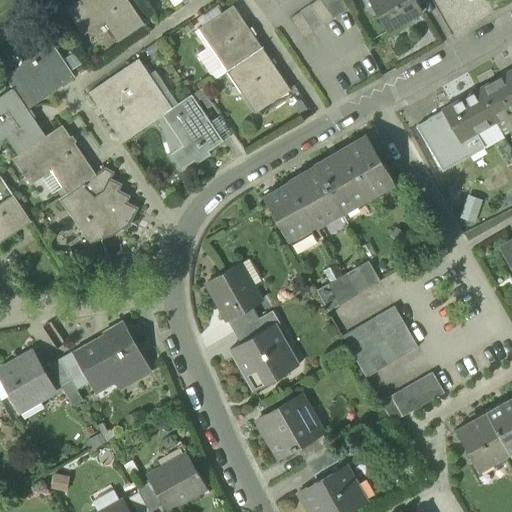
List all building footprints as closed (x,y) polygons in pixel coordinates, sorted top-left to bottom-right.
[(102,17),(118,41),(144,24),(127,0),(80,0),(66,10),(81,31),(102,17)] [(320,0),(317,0),(310,5),(323,25),(333,18),(320,0)] [(342,0),(320,0),(333,18),(347,9),(342,0)] [(368,0),(387,32),(422,12),(414,0),(368,0)] [(310,5),(300,12),(313,32),(323,25),(310,5)] [(199,29),(227,71),(262,48),(233,6),(222,14),(202,27),(199,29)] [(198,21),(202,27),(222,14),(217,7),(198,21)] [(303,39),(313,32),(300,12),(290,19),(303,39)] [(213,80),(227,71),(199,29),(194,33),(206,49),(197,56),(213,80)] [(6,78),(13,88),(27,109),(72,78),(52,47),(31,62),(33,66),(23,73),(21,69),(6,78)] [(290,90),(262,48),(227,71),(256,114),(290,90)] [(75,52),(64,59),(72,71),(83,63),(75,52)] [(158,118),(163,115),(165,113),(142,79),(149,75),(138,59),(89,93),(122,142),(158,118)] [(31,62),(21,69),(23,73),(33,66),(31,62)] [(156,71),(149,75),(142,79),(165,113),(178,104),(156,71)] [(511,71),(478,91),(496,122),(511,113),(511,71)] [(6,139),(17,156),(46,136),(27,109),(13,88),(0,97),(0,130),(6,139)] [(192,95),(197,103),(201,100),(207,110),(214,106),(202,88),(192,95)] [(460,143),(496,122),(478,91),(442,111),(442,112),(455,134),(460,143)] [(178,104),(165,113),(163,115),(184,146),(170,155),(180,171),(194,162),(196,165),(209,156),(207,152),(223,142),(197,103),(192,95),(178,104)] [(442,112),(429,119),(442,142),(455,134),(442,112)] [(158,118),(170,155),(184,146),(163,115),(158,118)] [(428,149),(442,142),(429,119),(416,127),(428,149)] [(62,125),(46,136),(17,156),(12,159),(25,179),(46,165),(50,172),(62,188),(66,195),(95,175),(62,125)] [(366,138),(341,153),(366,197),(392,183),(366,138)] [(367,199),(366,197),(341,153),(315,168),(339,210),(341,213),(367,199)] [(42,178),(50,172),(46,165),(25,179),(30,185),(42,178)] [(313,225),(339,210),(315,168),(289,183),(313,225)] [(105,169),(95,175),(66,195),(65,196),(73,208),(96,227),(100,240),(113,236),(129,224),(138,208),(126,202),(129,197),(118,191),(121,185),(110,179),(113,173),(105,169)] [(53,194),(62,188),(50,172),(42,178),(53,194)] [(0,239),(30,220),(14,196),(0,205),(0,176),(1,177),(0,175),(0,239)] [(313,226),(313,225),(289,183),(263,198),(288,241),(302,233),(302,232),(313,226)] [(90,243),(100,240),(96,227),(73,208),(65,196),(59,199),(90,243)] [(482,201),(468,196),(460,218),(475,223),(482,201)] [(511,240),(499,248),(511,271),(511,240)] [(239,264),(252,287),(262,281),(249,258),(239,264)] [(368,261),(358,267),(370,288),(380,282),(368,261)] [(206,283),(227,320),(252,306),(260,301),(252,287),(239,264),(206,283)] [(359,294),(370,288),(358,267),(347,273),(359,294)] [(349,300),(359,294),(347,273),(337,279),(349,300)] [(339,306),(349,300),(337,279),(327,285),(339,306)] [(328,312),(339,306),(327,285),(316,291),(328,312)] [(234,333),(248,325),(259,319),(252,306),(227,320),(234,333)] [(394,306),(384,312),(396,333),(406,327),(394,306)] [(272,311),(259,319),(248,325),(254,335),(273,324),(274,326),(279,323),(272,311)] [(385,339),(396,333),(384,312),(373,318),(385,339)] [(375,345),(385,339),(373,318),(363,324),(375,345)] [(116,380),(121,389),(150,372),(123,324),(104,334),(106,336),(77,352),(75,353),(92,382),(111,372),(116,380)] [(230,349),(254,391),(298,366),(297,365),(286,371),(274,351),(285,344),(274,326),(273,324),(254,335),(230,349)] [(364,351),(375,345),(363,324),(353,330),(364,351)] [(406,327),(396,333),(408,354),(418,348),(406,327)] [(354,357),(364,351),(353,330),(342,336),(354,357)] [(396,333),(385,339),(397,360),(408,354),(396,333)] [(385,339),(375,345),(387,366),(397,360),(385,339)] [(286,371),(297,365),(285,344),(274,351),(286,371)] [(375,345),(364,351),(376,372),(387,366),(375,345)] [(76,350),(59,359),(71,380),(77,390),(92,382),(75,353),(77,352),(76,350)] [(366,378),(376,372),(364,351),(354,357),(366,378)] [(34,391),(40,401),(55,393),(32,352),(0,370),(0,375),(1,377),(11,395),(15,402),(34,391)] [(61,386),(71,380),(59,359),(49,365),(61,386)] [(111,372),(92,382),(97,391),(116,380),(111,372)] [(432,372),(422,378),(434,399),(444,393),(432,372)] [(11,395),(1,377),(0,377),(0,400),(0,401),(11,395)] [(423,405),(434,399),(422,378),(411,384),(423,405)] [(83,402),(77,390),(71,380),(61,386),(73,407),(83,402)] [(413,411),(423,405),(411,384),(401,390),(413,411)] [(402,417),(413,411),(401,390),(390,396),(402,417)] [(34,391),(15,402),(20,412),(40,401),(34,391)] [(257,420),(278,457),(297,446),(321,433),(321,432),(314,436),(302,415),(309,411),(300,395),(257,420)] [(389,417),(392,423),(402,417),(390,396),(380,402),(389,417)] [(511,399),(511,398),(499,405),(501,409),(511,402),(511,399)] [(509,455),(511,453),(511,402),(501,409),(499,405),(485,413),(509,455)] [(314,436),(321,432),(309,411),(302,415),(314,436)] [(135,412),(124,418),(130,429),(142,423),(135,412)] [(500,460),(509,455),(485,413),(455,430),(478,470),(498,458),(500,460)] [(101,433),(85,441),(91,451),(107,443),(101,433)] [(297,446),(307,464),(331,450),(321,433),(297,446)] [(338,462),(331,450),(307,464),(314,476),(338,462)] [(164,504),(167,510),(205,488),(198,474),(199,474),(197,470),(196,471),(187,455),(148,476),(151,482),(164,504)] [(498,458),(478,470),(479,472),(500,460),(498,458)] [(346,466),(332,474),(335,478),(348,470),(346,466)] [(299,493),(309,511),(348,511),(366,502),(348,470),(335,478),(332,474),(299,493)] [(70,477),(54,473),(50,489),(66,493),(70,477)] [(137,489),(139,492),(149,511),(150,511),(164,504),(151,482),(137,489)] [(97,511),(104,511),(121,503),(113,490),(91,502),(97,511)] [(136,511),(149,511),(139,492),(129,498),(136,511)] [(127,511),(122,502),(121,503),(104,511),(127,511)]
